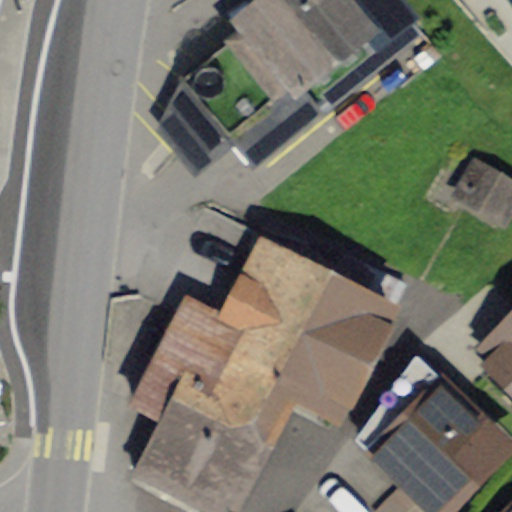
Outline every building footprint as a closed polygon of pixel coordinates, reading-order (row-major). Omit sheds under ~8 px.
[(436,68),(382,0),(303,0),(165,108),(248,215),(436,68)] [(511,182),(468,160),(445,204),(503,233),(511,216),(511,182)] [(257,254),(220,330),(356,394),(394,323),(257,254)] [(332,447),(356,394),(220,330),(187,315),(134,420),(163,435),(136,489),(181,511),(239,511),(284,423),(332,447)] [(511,316),(453,375),(511,433),(511,316)] [(453,511),(506,462),(445,399),(363,479),(395,511),(453,511)]
